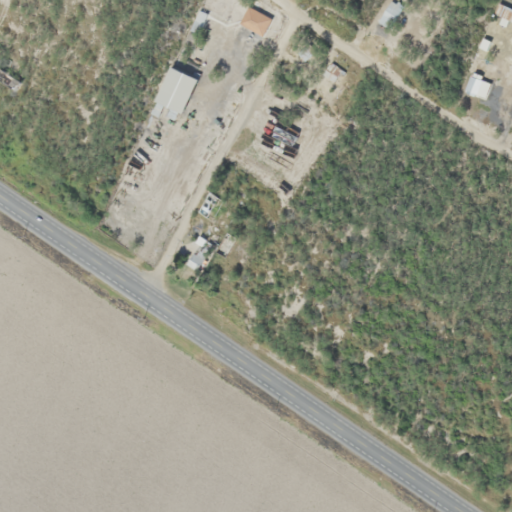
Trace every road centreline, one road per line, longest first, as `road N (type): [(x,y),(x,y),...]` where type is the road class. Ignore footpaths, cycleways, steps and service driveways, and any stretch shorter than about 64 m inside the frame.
road 1 (primary): [(467,511),(0,191)]
road 2 (residential): [(511,154),(281,0)]
